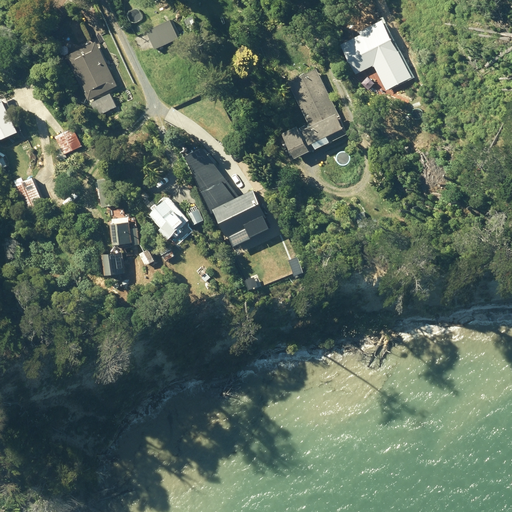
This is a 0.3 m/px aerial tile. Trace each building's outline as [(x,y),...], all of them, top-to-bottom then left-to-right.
[(460,8),(463,14),(471,10),(468,4),(460,8)] [(106,32),(94,6),(78,13),(90,39),(106,32)] [(377,65),(389,89),(416,76),(389,19),(363,31),(365,34),(345,43),(359,74),(377,65)] [(152,31),(160,51),(181,42),(173,22),(152,31)] [(69,56),(90,100),(121,86),(99,41),(69,56)] [(306,127),(305,125),(289,132),(302,157),(354,132),(344,113),(342,114),(321,68),(291,83),(311,124),(306,127)] [(0,102),(0,141),(0,142),(23,132),(9,98),(0,102)] [(58,136),(67,153),(85,145),(77,128),(58,136)] [(17,185),(29,215),(50,206),(37,177),(17,185)] [(113,177),(96,178),(97,205),(114,204),(113,177)] [(221,209),(234,237),(276,218),(264,189),(221,209)] [(196,220),(191,214),(175,197),(155,214),(166,227),(163,230),(173,241),(195,221),(196,220)] [(191,214),(196,220),(195,221),(197,225),(209,219),(203,209),(191,214)] [(42,215),(45,222),(54,217),(51,211),(42,215)] [(117,219),(119,245),(144,243),(143,227),(136,228),(136,223),(134,223),(134,217),(117,219)] [(203,238),(208,248),(219,243),(214,232),(203,238)] [(153,248),(143,252),(147,263),(157,260),(153,248)] [(107,254),(109,275),(130,273),(128,252),(107,254)] [(205,276),(212,283),(217,278),(210,271),(205,276)]
